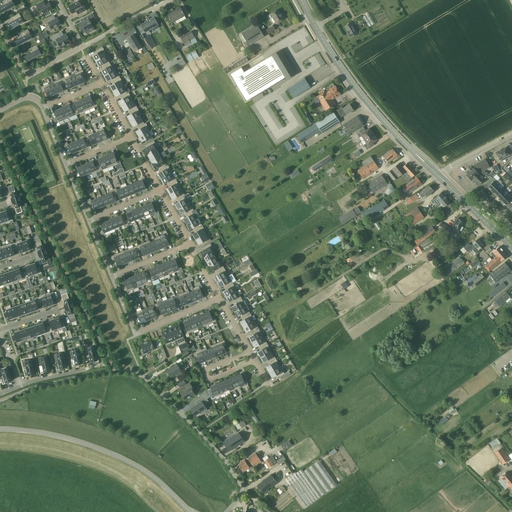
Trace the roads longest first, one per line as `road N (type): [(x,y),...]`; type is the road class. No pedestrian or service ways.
road 1 (residential): [(0,400),(85,375),(134,372),(229,466),(244,490),(226,511)]
road 2 (unclassified): [(188,510),(148,474),(104,450),(0,430)]
road 3 (secondary): [(415,154),(341,69),(301,0)]
